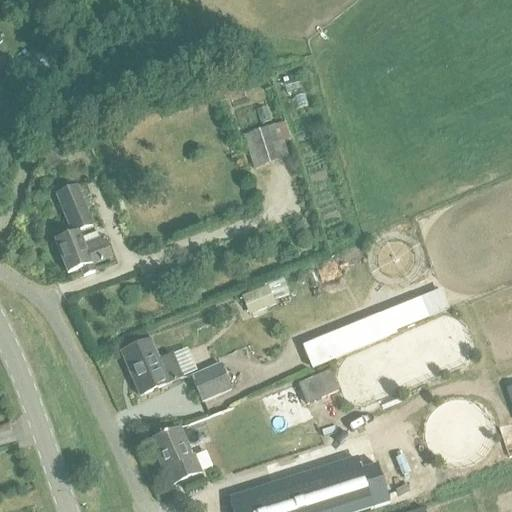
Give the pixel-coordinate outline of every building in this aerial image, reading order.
[(14,69),(31,87),(49,71),(33,53),(14,69)] [(280,143),(290,139),(285,123),(243,137),(255,170),(286,159),(280,143)] [(67,275),(80,270),(83,278),(95,274),(92,266),(111,258),(103,239),(84,247),(78,233),(92,228),(76,188),(56,196),(72,235),(55,242),(67,275)] [(343,280),(338,259),(320,264),(325,285),(343,280)] [(242,297),(250,316),(276,306),(268,286),(242,297)] [(420,300),(303,348),(312,370),(395,335),(395,333),(428,319),(420,300)] [(170,357),(158,363),(148,342),(120,355),(140,399),(181,381),(170,357)] [(191,379),(202,404),(231,392),(220,367),(191,379)] [(307,406),(338,393),(329,373),(298,386),(307,406)] [(272,451),(305,436),(282,387),(250,402),(272,451)] [(169,473),(175,488),(205,476),(198,460),(194,462),(182,431),(153,443),(166,474),(169,473)] [(207,470),(217,466),(210,449),(200,452),(207,470)] [(378,467),(362,471),(359,462),(230,504),(232,511),(366,511),(389,505),(378,467)]
